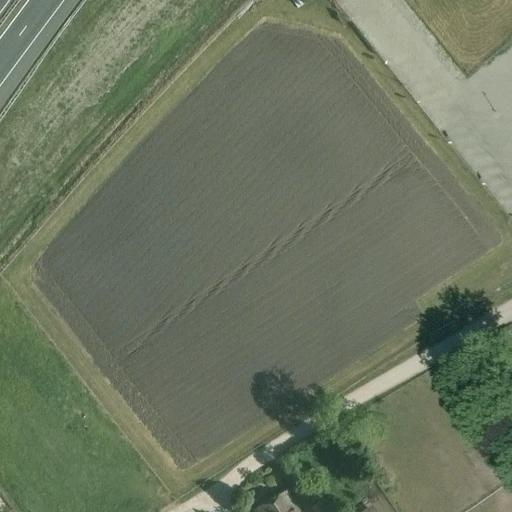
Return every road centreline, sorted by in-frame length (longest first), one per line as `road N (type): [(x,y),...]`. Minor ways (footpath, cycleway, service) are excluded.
road 1 (unclassified): [(210,495),(456,338)]
road 2 (motorway): [(0,164),(150,0)]
